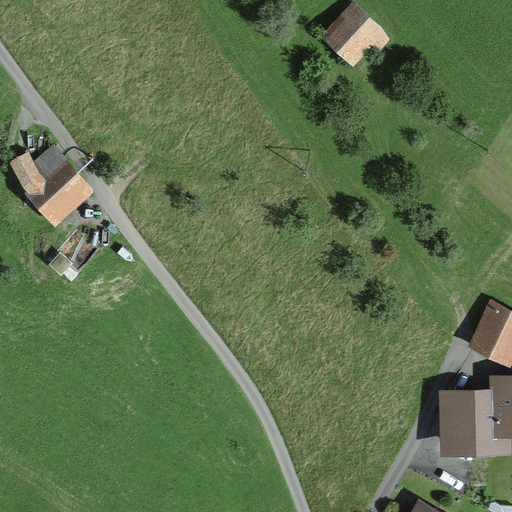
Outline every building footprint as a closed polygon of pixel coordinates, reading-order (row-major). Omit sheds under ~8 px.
[(357,9),(332,35),(353,55),(369,39),(378,48),(387,38),(357,9)] [(66,161),(53,148),(33,166),(28,158),(16,164),(26,186),(54,215),(84,187),(63,163),(66,161)] [(511,314),(497,308),(479,344),(505,356),(511,342),(511,314)] [(511,383),(500,383),(500,396),(500,422),(511,421),(511,383)] [(450,397),(450,441),(501,440),(500,422),(500,396),(450,397)]
